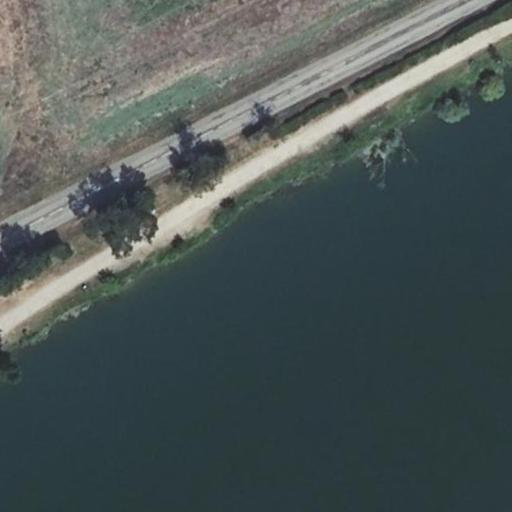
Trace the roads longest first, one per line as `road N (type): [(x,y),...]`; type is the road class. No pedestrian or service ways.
road 1 (track): [(511,23),(0,328)]
road 2 (unclassified): [(0,239),(462,0)]
